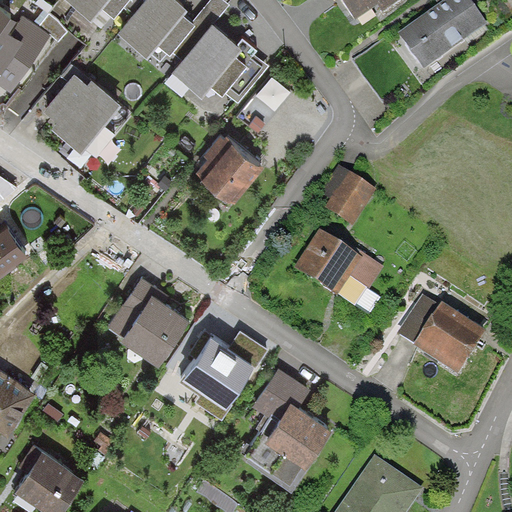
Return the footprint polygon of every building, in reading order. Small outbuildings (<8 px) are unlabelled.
[(15,10),(0,0),(0,81),(11,89),(50,31),(23,13),(16,23),(10,19),(15,10)] [(81,0),(92,9),(98,0),(103,0),(115,9),(122,0),(81,0)] [(189,0),(188,0),(139,0),(119,25),(149,48),(157,38),(171,49),(197,16),(184,6),(189,0)] [(399,0),(341,0),(356,21),(379,5),(383,11),(399,0)] [(446,0),(399,33),(407,44),(408,43),(425,67),(488,24),(475,5),(482,0),(446,0)] [(238,37),(212,16),(173,63),(204,88),(212,77),(240,99),(269,63),(254,51),(259,44),(243,31),(238,37)] [(88,78),(77,68),(47,104),(62,117),(57,123),(80,142),(119,96),(92,74),(88,78)] [(271,74),(260,95),(281,107),(292,87),(271,74)] [(99,153),(116,131),(103,121),(86,143),(99,153)] [(266,162),(228,130),(199,164),(237,196),(266,162)] [(378,188),(343,164),(324,192),(332,197),(325,207),(352,226),(378,188)] [(0,196),(17,184),(0,171),(0,196)] [(5,215),(0,218),(0,271),(30,251),(5,215)] [(340,249),(320,236),(299,268),(338,295),(351,276),(370,289),(384,268),(360,252),(358,255),(343,244),(340,249)] [(164,304),(169,296),(142,278),(107,329),(126,341),(123,345),(157,368),(189,322),(164,304)] [(441,301),(439,305),(424,296),(401,333),(415,342),(414,344),(460,373),(487,330),(441,301)] [(230,346),(213,335),(183,378),(205,393),(200,401),(223,417),(272,346),(244,327),(230,346)] [(33,387),(0,365),(0,424),(6,428),(33,387)] [(313,392),(280,370),(255,407),(265,413),(257,426),(266,431),(250,455),(292,483),(302,468),(308,471),(335,431),(302,408),(313,392)] [(86,470),(43,442),(17,482),(60,510),(86,470)] [(402,511),(419,488),(375,457),(336,511),(402,511)]
